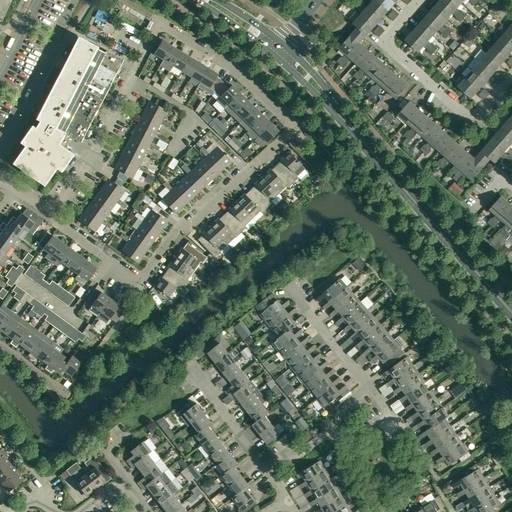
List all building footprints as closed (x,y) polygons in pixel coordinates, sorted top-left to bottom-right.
[(0,0),(0,21),(1,22),(11,0),(0,0)] [(381,19),(388,11),(375,0),(373,0),(367,7),(381,19)] [(391,0),(375,0),(388,11),(395,3),(391,0)] [(440,0),(434,8),(447,19),(452,13),(455,16),(455,18),(460,22),(463,19),(454,11),(441,0),(440,0)] [(458,0),(441,0),(454,11),(463,19),(466,15),(461,11),(459,12),(456,9),(462,3),(458,0)] [(367,7),(360,16),(373,27),(381,19),(367,7)] [(434,8),(426,16),(440,28),(449,35),(452,32),(447,28),(445,28),(442,25),(447,19),(434,8)] [(360,16),(353,24),(357,28),(356,29),(354,31),(363,39),(365,37),(366,35),(373,27),(360,16)] [(446,38),(449,35),(440,28),(426,16),(419,24),(433,36),(438,30),(441,32),(441,34),(446,38)] [(419,24),(412,32),(425,44),(434,52),(438,48),(433,44),(431,44),(428,41),(433,36),(419,24)] [(511,32),(508,29),(501,37),(511,47),(511,32)] [(345,54),(343,57),(340,57),(336,62),(340,65),(347,56),(359,42),(360,43),(363,39),(354,31),(351,35),(339,49),(345,54)] [(432,55),(434,52),(425,44),(412,32),(405,40),(418,52),(424,46),(427,48),(427,51),(432,55)] [(494,45),(507,57),(511,51),(511,47),(501,37),(494,45)] [(80,141),(117,69),(121,60),(105,52),(105,53),(102,52),(93,47),(94,46),(78,38),(36,119),(40,120),(34,129),(32,127),(20,142),(25,146),(13,163),(43,184),(56,167),(60,170),(71,155),(62,148),(66,142),(70,136),(80,141)] [(468,39),(464,44),(469,48),(473,43),(468,39)] [(162,60),(171,46),(162,40),(153,54),(162,60)] [(347,56),(340,65),(343,68),(347,63),(347,61),(350,58),(356,63),(367,50),(360,43),(359,42),(347,56)] [(494,45),(486,54),(500,65),(507,57),(494,45)] [(171,46),(162,60),(159,65),(168,71),(172,66),(180,52),(171,46)] [(375,57),(367,50),(356,63),(361,68),(359,71),(357,72),(353,76),(356,79),(364,70),(375,57)] [(172,66),(181,71),(190,57),(180,52),(172,66)] [(493,74),(500,65),(486,54),(479,62),(493,74)] [(199,63),(190,57),(181,71),(190,77),(199,63)] [(376,73),(384,64),(375,57),(364,70),(356,79),(359,82),(363,77),(363,75),(366,72),(372,78),(376,73)] [(479,62),(472,70),(485,82),(493,74),(479,62)] [(190,77),(200,83),(208,69),(199,63),(190,77)] [(369,90),(372,93),(373,94),(380,85),(384,80),(392,71),(384,64),(376,73),(372,78),(378,83),(375,86),(373,86),(369,90)] [(218,75),(208,69),(200,83),(209,88),(215,92),(223,82),(216,78),(218,75)] [(472,70),(465,78),(478,90),(485,82),(472,70)] [(400,79),(392,71),(384,80),(380,85),(373,94),(376,96),(380,92),(380,89),(382,86),(388,92),(392,87),(400,79)] [(471,98),(478,90),(465,78),(458,87),(471,98)] [(392,87),(388,92),(397,99),(401,95),(408,86),(400,79),(392,87)] [(223,82),(215,92),(220,97),(216,101),(224,109),(228,104),(239,93),(231,85),(229,88),(223,82)] [(247,100),(239,93),(228,104),(224,109),(231,116),(235,112),(247,100)] [(231,116),(239,124),(243,120),(255,108),(247,100),(235,112),(231,116)] [(161,122),(162,120),(167,111),(149,101),(143,113),(161,122)] [(410,117),(418,109),(410,101),(402,110),(398,115),(406,122),(410,117)] [(194,111),(198,114),(203,107),(199,104),(194,111)] [(262,116),(255,108),(243,120),(239,124),(247,132),(251,127),(262,116)] [(426,116),(418,109),(410,117),(406,122),(412,128),(410,131),(407,131),(404,135),(407,138),(414,129),(418,125),(426,116)] [(143,113),(137,124),(155,133),(160,124),(164,126),(166,123),(162,120),(161,122),(143,113)] [(251,127),(247,132),(255,139),(259,135),(270,123),(262,116),(251,127)] [(427,132),(434,123),(426,116),(418,125),(414,129),(407,138),(410,141),(414,137),(414,134),(417,131),(422,137),(427,132)] [(511,119),(510,118),(503,126),(511,134),(511,119)] [(278,131),(270,123),(259,135),(255,139),(263,147),(267,143),(278,131)] [(442,130),(434,123),(427,132),(422,137),(429,142),(426,145),(424,145),(420,150),(423,152),(431,144),(442,130)] [(149,145),(150,143),(155,133),(137,124),(131,135),(149,145)] [(511,134),(503,126),(496,134),(509,146),(511,143),(511,134)] [(433,146),(439,151),(451,137),(442,130),(431,144),(423,152),(427,155),(431,151),(430,149),(433,146)] [(496,134),(489,143),(502,154),(511,162),(511,160),(511,157),(509,155),(507,155),(504,152),(509,146),(496,134)] [(126,147),(144,156),(148,146),(153,149),(155,145),(150,143),(149,145),(131,135),(126,147)] [(459,145),(451,137),(439,151),(445,156),(442,159),(440,159),(436,164),(440,167),(447,158),(459,145)] [(502,154),(489,143),(481,151),(479,154),(478,155),(487,163),(488,162),(490,159),(495,163),(500,157),(503,159),(503,161),(508,165),(511,162),(502,154)] [(467,152),(459,145),(447,158),(440,167),(443,170),(447,165),(447,163),(449,160),(455,165),(467,152)] [(138,167),(139,165),(144,156),(126,147),(120,158),(138,167)] [(217,147),(209,154),(207,156),(221,170),(231,161),(217,147)] [(212,179),(221,170),(207,156),(209,154),(206,151),(202,153),(206,157),(198,164),(212,179)] [(298,178),(297,177),(305,170),(288,152),(283,156),(284,157),(276,165),(293,183),(298,178)] [(455,165),(464,173),(475,159),(467,152),(455,165)] [(472,180),(484,166),(487,163),(478,155),(475,159),(464,173),(472,180)] [(138,167),(120,158),(114,169),(132,179),(137,169),(141,171),(143,167),(139,165),(138,167)] [(203,188),(212,179),(198,164),(191,172),(189,173),(203,188)] [(262,177),(278,194),(286,187),(287,188),(293,183),(276,165),(268,173),(267,172),(262,177)] [(194,196),(203,188),(189,173),(191,172),(187,168),(184,171),(188,174),(180,182),(194,196)] [(150,185),(154,178),(146,175),(143,181),(150,185)] [(278,194),(262,177),(257,181),(258,182),(250,190),(267,208),(272,203),(271,201),(278,194)] [(108,179),(101,189),(117,201),(116,203),(120,206),(122,202),(118,199),(125,191),(108,179)] [(185,205),(194,196),(180,182),(172,189),(171,190),(185,205)] [(463,190),(454,183),(451,187),(459,194),(463,190)] [(175,214),(185,205),(171,190),(172,189),(169,185),(166,188),(169,192),(161,199),(175,214)] [(93,200),(110,211),(114,205),(116,203),(117,201),(101,189),(93,200)] [(267,208),(250,190),(241,198),(240,197),(236,201),(252,219),(260,211),(261,213),(267,208)] [(501,213),(509,203),(501,196),(493,205),(489,210),(498,217),(501,213)] [(93,200),(86,210),(102,222),(103,220),(110,211),(93,200)] [(252,219),(236,201),(231,206),(232,207),(224,215),(241,233),(246,227),(244,226),(252,219)] [(501,213),(498,217),(506,224),(510,220),(511,217),(511,205),(509,203),(501,213)] [(102,222),(86,210),(78,220),(94,232),(101,223),(105,226),(108,223),(103,220),(102,222)] [(145,219),(141,216),(138,219),(142,222),(144,221),(160,232),(167,222),(151,210),(145,219)] [(10,220),(23,229),(27,232),(31,235),(38,226),(21,213),(16,219),(12,217),(10,220)] [(241,233),(224,215),(215,223),(214,222),(210,226),(227,244),(234,237),(235,238),(241,233)] [(2,223),(0,225),(17,238),(23,229),(10,220),(6,225),(2,223)] [(152,242),(160,232),(144,221),(142,222),(136,231),(152,242)] [(0,238),(11,246),(17,238),(0,225),(0,229),(2,231),(0,233),(0,238)] [(227,244),(210,226),(205,231),(206,232),(197,240),(214,258),(220,252),(219,252),(227,244)] [(145,253),(152,242),(136,231),(130,239),(129,241),(145,253)] [(45,245),(52,236),(47,232),(40,241),(45,245)] [(44,257),(48,260),(61,242),(52,236),(45,245),(42,249),(48,253),(44,257)] [(129,241),(130,239),(126,236),(123,240),(128,243),(121,251),(137,263),(145,253),(129,241)] [(0,252),(4,255),(11,246),(0,238),(0,252)] [(61,242),(48,260),(52,263),(57,266),(60,262),(69,249),(61,242)] [(175,257),(194,271),(200,262),(202,264),(207,257),(187,243),(180,253),(179,252),(175,257)] [(504,244),(499,249),(505,255),(510,249),(504,244)] [(78,255),(69,249),(60,262),(69,268),(78,255)] [(0,265),(2,267),(9,258),(4,255),(0,252),(0,265)] [(78,274),(87,261),(78,255),(69,268),(78,274)] [(188,279),(194,271),(175,257),(171,262),(172,263),(165,272),(187,288),(188,288),(186,286),(190,281),(188,279)] [(87,261),(78,274),(74,279),(83,285),(87,281),(96,268),(87,261)] [(24,274),(33,281),(39,272),(30,265),(24,274)] [(8,272),(17,278),(21,273),(24,269),(18,266),(16,269),(12,266),(8,272)] [(11,287),(13,284),(17,278),(8,272),(4,277),(8,280),(6,283),(11,287)] [(44,276),(39,272),(33,281),(42,287),(45,282),(42,279),(44,276)] [(187,288),(165,272),(159,282),(157,281),(153,286),(169,297),(175,289),(181,293),(185,287),(187,289),(187,288)] [(329,301),(346,286),(339,278),(316,299),(318,302),(325,297),(329,301)] [(13,297),(18,301),(25,292),(16,286),(12,291),(16,294),(13,297)] [(336,309),(353,294),(346,286),(329,301),(322,307),(325,310),(332,304),(336,309)] [(62,288),(55,297),(59,300),(66,291),(62,288)] [(94,289),(86,301),(91,305),(88,310),(97,316),(110,299),(101,292),(100,293),(94,289)] [(59,300),(68,306),(74,297),(66,291),(59,300)] [(26,301),(30,304),(33,299),(25,292),(18,301),(23,305),(26,301)] [(353,294),(336,309),(329,315),(332,318),(338,312),(342,316),(359,301),(353,294)] [(42,305),(33,299),(30,304),(33,306),(30,310),(35,314),(42,305)] [(106,323),(110,319),(115,323),(124,311),(118,307),(119,305),(110,299),(97,316),(100,312),(101,312),(98,317),(106,323)] [(277,300),(267,309),(261,302),(254,308),(266,323),(284,309),(291,304),(288,300),(282,306),(277,300)] [(359,301),(342,316),(336,322),(339,325),(345,320),(349,324),(366,309),(359,301)] [(2,305),(0,307),(0,326),(7,316),(10,311),(2,305)] [(44,320),(51,311),(42,305),(35,314),(41,318),(44,314),(47,316),(44,320)] [(284,309),(266,323),(273,331),(291,317),(297,311),(295,308),(288,313),(284,309)] [(366,309),(349,324),(343,330),(345,333),(352,327),(356,332),(373,317),(366,309)] [(51,311),(44,320),(48,323),(55,314),(51,311)] [(16,322),(7,316),(0,326),(0,332),(1,331),(7,335),(16,322)] [(272,344),(290,330),(304,319),(301,316),(294,321),(291,317),(273,331),(278,338),(272,343),(272,344)] [(359,335),(363,339),(380,324),(373,317),(356,332),(349,337),(352,341),(359,335)] [(19,318),(16,322),(7,335),(13,340),(10,343),(12,346),(28,324),(19,318)] [(252,334),(242,321),(235,326),(245,339),(252,334)] [(37,331),(28,324),(12,346),(15,348),(18,344),(24,348),(37,331)] [(386,332),(380,324),(363,339),(356,345),(359,348),(365,343),(369,347),(386,332)] [(235,329),(232,325),(227,330),(230,334),(235,329)] [(81,334),(85,336),(92,341),(95,336),(85,329),(81,334)] [(290,330),(272,344),(279,352),(297,338),(303,333),(301,330),(294,335),(290,330)] [(415,338),(420,343),(429,335),(425,330),(415,338)] [(30,358),(42,341),(45,337),(37,331),(24,348),(30,352),(27,356),(30,358)] [(386,332),(369,347),(363,353),(366,356),(372,350),(376,355),(393,339),(386,332)] [(204,348),(216,363),(228,353),(225,350),(230,347),(221,335),(204,348)] [(285,360),(303,346),(310,341),(307,337),(300,343),(297,338),(279,352),(285,360)] [(396,337),(393,339),(376,355),(370,360),(372,364),(379,358),(384,363),(403,346),(396,337)] [(424,346),(432,340),(429,337),(422,342),(424,346)] [(36,356),(42,361),(52,348),(42,341),(30,358),(33,360),(36,356)] [(252,350),(256,355),(262,351),(258,345),(252,350)] [(307,351),(303,346),(285,360),(291,368),(309,354),(316,349),(313,346),(307,351)] [(60,354),(52,348),(42,361),(47,365),(45,369),(47,371),(60,354)] [(216,363),(223,372),(235,362),(228,353),(216,363)] [(297,376),(316,362),(318,360),(323,357),(320,353),(313,359),(309,354),(291,368),(297,376)] [(68,360),(60,354),(47,371),(50,373),(53,369),(58,373),(68,360)] [(435,363),(443,358),(440,354),(433,359),(435,363)] [(71,356),(68,360),(58,373),(62,375),(65,372),(71,376),(80,363),(71,356)] [(391,373),(394,378),(413,365),(407,357),(381,375),(384,378),(391,373)] [(304,384),(322,370),(329,365),(326,361),(319,366),(316,362),(297,376),(304,384)] [(223,372),(230,381),(243,372),(235,362),(223,372)] [(413,365),(394,378),(387,383),(390,386),(397,382),(400,387),(419,374),(413,365)] [(313,391),(329,378),(335,373),(332,369),(326,375),(322,370),(304,384),(311,392),(313,391)] [(225,391),(228,395),(233,392),(234,394),(250,381),(243,372),(230,381),(233,385),(225,391)] [(419,374),(400,387),(393,391),(396,395),(402,390),(406,395),(425,382),(419,374)] [(285,380),(281,375),(275,380),(279,385),(285,380)] [(317,400),(335,386),(342,381),(339,377),(332,383),(329,378),(313,391),(318,398),(316,399),(317,400)] [(236,396),(242,403),(254,394),(247,385),(250,382),(250,381),(234,394),(233,392),(228,395),(229,395),(223,400),(227,405),(234,400),(233,398),(236,396)] [(288,382),(281,388),(285,393),(292,387),(288,382)] [(425,382),(406,395),(399,400),(401,403),(408,398),(412,403),(431,390),(430,390),(429,391),(423,384),(425,383),(425,382)] [(335,386),(317,400),(323,408),(348,389),(345,386),(339,391),(335,386)] [(431,390),(412,403),(405,408),(407,412),(414,407),(418,412),(436,398),(431,390)] [(261,403),(254,394),(242,403),(249,413),(261,403)] [(424,420),(442,407),(436,398),(418,412),(411,417),(413,420),(420,415),(424,420)] [(252,425),(253,425),(269,413),(261,403),(249,413),(256,422),(252,425)] [(196,404),(184,413),(180,417),(188,426),(192,423),(204,413),(196,404)] [(429,428),(448,415),(442,407),(424,420),(417,425),(419,428),(426,423),(429,428)] [(211,423),(204,413),(192,423),(199,432),(195,435),(196,435),(211,423)] [(269,413),(253,425),(260,435),(272,425),(265,416),(269,413)] [(431,439),(450,426),(445,419),(449,416),(448,415),(429,428),(419,436),(421,440),(428,435),(431,439)] [(170,427),(163,417),(156,421),(164,432),(169,428),(170,427)] [(303,431),(304,430),(308,426),(301,418),(296,422),(303,431)] [(196,435),(203,445),(215,435),(208,426),(212,423),(211,423),(196,435)] [(280,435),(272,425),(260,435),(268,444),(280,435)] [(450,426),(431,439),(421,447),(424,450),(434,443),(438,448),(456,435),(450,426)] [(203,445),(211,454),(223,445),(215,435),(203,445)] [(456,435),(438,448),(430,453),(433,456),(440,451),(443,456),(462,443),(456,435)] [(127,461),(130,465),(134,462),(136,463),(156,447),(149,439),(145,442),(144,441),(132,451),(135,455),(127,461)] [(462,443),(443,456),(436,461),(439,464),(446,459),(450,465),(460,458),(463,462),(472,456),(469,452),(462,443)] [(211,454),(218,464),(230,454),(223,445),(211,454)] [(143,473),(155,463),(148,454),(157,448),(156,447),(136,463),(134,462),(130,465),(133,469),(137,465),(143,473)] [(0,456),(0,470),(9,463),(5,458),(7,457),(4,453),(0,456)] [(222,476),(237,463),(230,454),(218,464),(225,472),(221,475),(222,476)] [(111,479),(100,465),(93,456),(84,463),(90,471),(75,482),(85,496),(90,492),(91,494),(96,490),(95,488),(100,484),(102,486),(111,479)] [(306,481),(325,469),(320,460),(293,477),(295,480),(302,476),(306,481)] [(0,470),(0,481),(1,483),(18,470),(15,466),(13,467),(9,463),(0,470)] [(76,463),(66,470),(70,476),(80,468),(76,463)] [(147,485),(163,473),(155,463),(143,473),(146,476),(138,483),(141,487),(146,483),(147,485)] [(237,463),(222,476),(229,485),(241,476),(234,467),(238,464),(237,463)] [(458,478),(459,480),(451,485),(453,489),(460,484),(464,489),(483,478),(476,465),(472,467),(468,470),(469,471),(458,478)] [(184,476),(189,472),(186,468),(184,469),(180,472),(183,476),(184,476)] [(325,469),(306,481),(298,485),(301,489),(308,484),(311,490),(331,478),(325,469)] [(21,473),(18,470),(1,483),(8,492),(23,480),(19,475),(21,473)] [(146,483),(141,487),(144,491),(148,487),(154,495),(172,481),(164,471),(163,473),(147,485),(146,483)] [(241,476),(229,485),(236,494),(232,497),(233,498),(249,485),(250,487),(254,484),(252,480),(247,483),(241,476)] [(331,478),(311,490),(304,494),(306,498),(313,493),(316,498),(336,486),(331,478)] [(483,478),(464,489),(457,494),(459,497),(466,493),(469,498),(488,486),(483,478)] [(172,481),(154,495),(162,504),(174,495),(179,490),(172,481)] [(258,488),(254,484),(250,487),(249,485),(233,498),(240,507),(238,509),(238,511),(239,511),(246,511),(257,503),(250,494),(258,488)] [(336,486),(316,498),(309,503),(311,506),(319,502),(322,507),(341,495),(336,486)] [(488,486),(469,498),(462,502),(464,506),(471,502),(474,507),(494,495),(488,486)] [(7,495),(2,504),(8,508),(13,498),(7,495)] [(167,511),(171,511),(181,504),(174,495),(162,504),(167,511)] [(341,495),(322,507),(315,511),(314,511),(321,511),(324,511),(333,511),(347,504),(341,495)] [(477,511),(485,511),(499,504),(494,495),(474,507),(467,511),(473,511),(476,510),(477,511)] [(421,507),(424,511),(437,511),(431,501),(421,507)]
